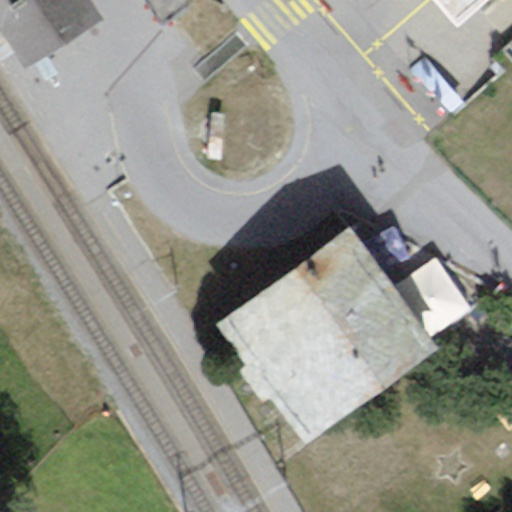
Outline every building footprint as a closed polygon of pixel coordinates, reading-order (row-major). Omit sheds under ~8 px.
[(0,0),(0,13),(32,61),(96,19),(83,0),(0,0)] [(151,0),(163,19),(174,13),(191,2),(189,0),(151,0)] [(434,0),(449,17),(468,0),(434,0)] [(203,313),(293,445),(438,346),(431,335),(395,284),(348,215),(203,313)] [(438,255),(395,284),(431,335),(474,306),(438,255)]
